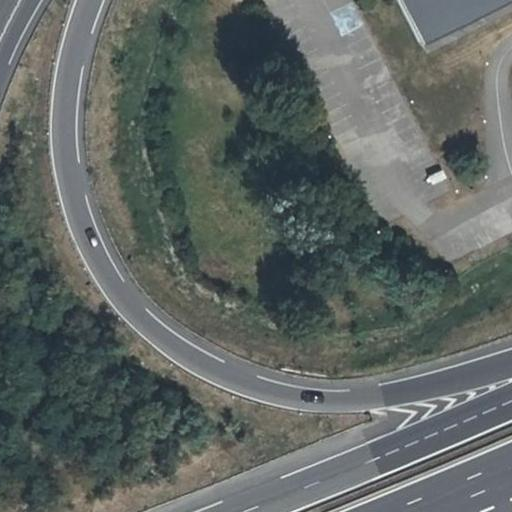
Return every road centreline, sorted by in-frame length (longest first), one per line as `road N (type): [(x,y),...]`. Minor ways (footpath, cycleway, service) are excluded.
road 1 (motorway): [(511,376),(393,400),(337,400),(216,373),(138,319),(83,236),(69,191),(67,82),(88,0)]
road 2 (motorway): [(511,397),(243,511)]
